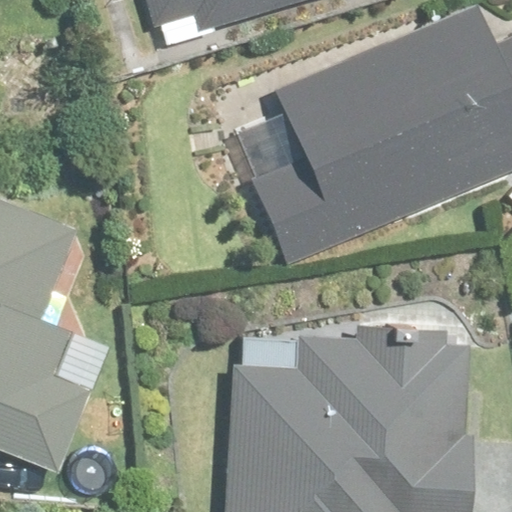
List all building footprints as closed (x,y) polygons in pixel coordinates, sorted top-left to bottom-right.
[(82,0),(104,80),(397,0),(82,0)] [(244,195),(185,220),(223,312),(511,184),(511,80),(500,54),(430,85),(407,34),(211,122),(244,195)] [(0,156),(20,126),(0,113),(0,156)] [(0,484),(29,429),(0,413),(0,403),(15,371),(0,363),(0,315),(19,276),(0,267),(0,484)] [(405,511),(410,368),(243,361),(241,409),(166,406),(161,511),(405,511)]
